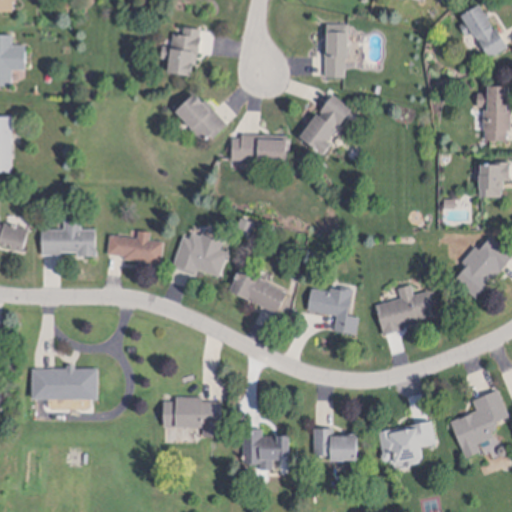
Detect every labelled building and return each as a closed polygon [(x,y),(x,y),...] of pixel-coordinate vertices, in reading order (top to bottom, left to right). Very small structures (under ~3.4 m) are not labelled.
[(14,0),(14,9),(0,8),(0,0),(14,0)] [(482,0),(495,19),(492,20),(495,24),(498,22),(510,42),(491,53),(481,36),(480,36),(474,26),(467,30),(461,20),(468,16),(463,8),(476,0),(482,0)] [(347,53),(347,73),(327,72),(327,51),(325,51),(326,31),(329,31),(329,24),(328,24),(328,19),(350,19),(350,24),(350,42),(352,42),(352,48),(349,48),(349,53),(347,53)] [(202,25),(201,33),(202,33),(200,50),(199,50),(197,61),(193,61),(192,69),(169,66),(171,55),(162,54),(164,42),(172,43),(172,41),(173,41),(175,29),(184,30),(185,23),(202,25)] [(14,31),(14,41),(27,41),(27,66),(14,66),(14,82),(0,82),(0,31),(14,31)] [(511,93),(511,125),(509,125),(508,136),(486,135),(487,125),(485,125),(485,102),(479,102),(479,88),(489,88),(489,78),(511,78),(510,93),(511,93)] [(207,97),(230,121),(215,135),(212,131),(204,139),(192,126),(195,123),(177,105),(197,87),(207,97)] [(302,130),(319,107),(321,108),(334,90),(353,104),(340,121),(329,134),(333,137),(325,148),(301,130),(302,130)] [(13,112),(14,168),(0,168),(0,112),(13,112)] [(243,130),(288,131),(288,138),(291,138),(291,152),(288,152),(288,155),(262,154),(262,157),(233,156),(233,147),(234,147),(234,135),(243,135),(243,130)] [(511,157),(511,176),(505,176),(505,184),(503,184),(503,192),(482,190),(483,181),(481,181),(481,167),(482,167),(482,157),(500,158),(500,156),(511,157)] [(446,195),(457,195),(457,204),(446,204),(446,195)] [(43,225),(66,224),(66,216),(83,215),(83,224),(98,224),(98,246),(99,246),(99,251),(79,251),(79,248),(63,248),(63,251),(43,251),(43,225)] [(3,236),(1,236),(1,238),(0,237),(0,219),(5,221),(6,218),(30,224),(25,243),(24,247),(12,244),(13,239),(11,238),(11,240),(8,242),(3,241),(2,238),(3,236)] [(112,230),(139,234),(140,226),(152,227),(151,235),(166,237),(163,259),(126,255),(126,252),(109,250),(111,230),(112,230)] [(230,248),(221,272),(200,265),(197,272),(174,263),(185,232),(230,248)] [(492,232),(511,249),(511,255),(502,267),(501,267),(492,278),(491,277),(478,293),(456,275),(470,259),(472,260),(481,250),(479,248),(492,232)] [(306,256),(316,258),(314,266),(304,264),(305,256),(306,256)] [(241,265),(288,288),(278,309),(231,285),(241,264),(241,265)] [(303,266),(300,278),(291,276),(294,264),(303,266)] [(416,290),(431,286),(435,299),(432,300),(435,310),(418,315),(419,319),(405,323),(406,325),(385,331),(384,328),(385,327),(378,301),(403,294),(400,283),(413,280),(416,290)] [(309,306),(313,283),(331,286),(331,283),(341,285),(342,282),(355,284),(353,293),(352,292),(352,296),(353,296),(352,301),(351,301),(349,311),(361,313),(358,331),(335,327),(338,311),(309,306)] [(65,407),(52,407),(49,404),(49,395),(34,396),(34,365),(53,365),(53,364),(69,364),(69,361),(76,361),(76,365),(100,365),(100,395),(93,395),(93,404),(91,407),(77,407),(77,401),(65,400),(65,407)] [(493,427),(496,432),(479,440),(482,447),(468,453),(452,417),(479,405),(474,396),(500,385),(511,411),(496,418),(497,419),(498,422),(497,425),(493,427)] [(178,393),(204,393),(204,398),(223,397),(223,421),(224,421),(224,432),(205,433),(205,423),(166,423),(166,398),(178,398),(178,393)] [(424,451),(424,453),(424,454),(421,458),(413,459),(410,457),(410,453),(397,456),(397,452),(392,453),(391,456),(388,457),(384,454),(383,450),(385,449),(381,427),(412,421),(412,420),(434,416),(438,438),(424,441),(425,451),(424,451)] [(316,425),(316,424),(336,425),(336,429),(349,429),(349,428),(356,428),(356,429),(359,429),(359,453),(346,453),(346,457),(332,457),(332,450),(316,450),(316,425)] [(250,459),(245,459),(245,425),(264,425),(264,432),(279,432),(279,429),(291,429),(291,449),(281,449),(281,453),(275,453),(275,466),(262,466),(262,459),(260,459),(258,462),(251,462),(250,459)]
